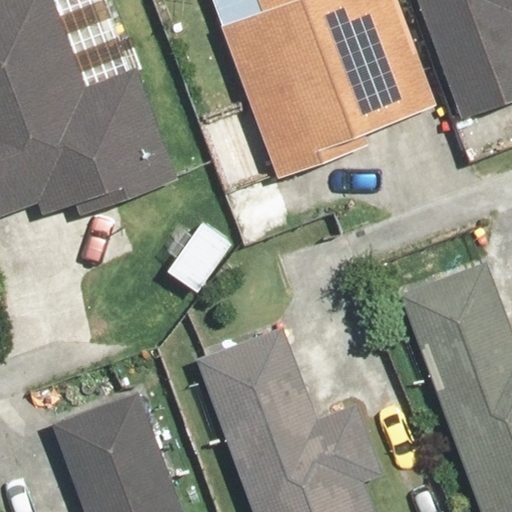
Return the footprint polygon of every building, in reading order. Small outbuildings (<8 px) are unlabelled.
[(42,230),(183,168),(134,58),(88,79),(52,0),(0,0),(0,213),(29,201),(42,230)] [(396,0),(251,0),(256,11),(215,25),(267,169),(436,108),(396,0)] [(511,0),(413,0),(464,127),(511,107),(511,0)] [(232,239),(200,215),(129,309),(161,333),(232,239)] [(511,511),(511,347),(479,261),(393,293),(476,511),(511,511)] [(289,321),(193,356),(250,511),(376,511),(366,483),(381,478),(353,402),(323,413),(289,321)] [(178,511),(135,391),(48,422),(79,511),(178,511)]
